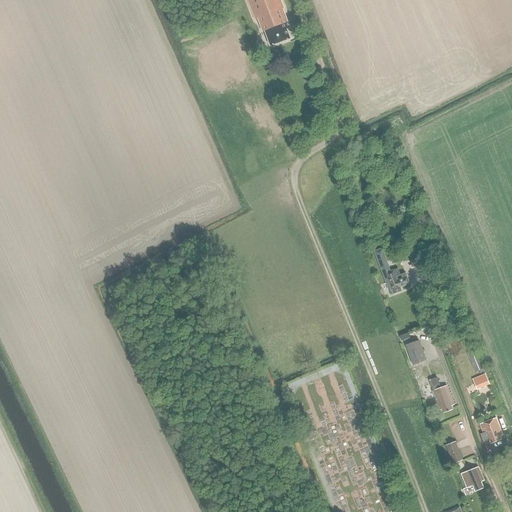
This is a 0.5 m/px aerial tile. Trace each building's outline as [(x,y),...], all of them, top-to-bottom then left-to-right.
[(231,0),(226,0),(230,8),(234,7),(231,0)] [(280,0),(247,0),(254,19),(257,18),(262,32),(264,32),(270,47),(290,39),(286,30),(290,29),(282,9),(283,9),(280,0)] [(321,105),(313,109),(317,117),(325,114),(321,105)] [(382,248),(373,252),(385,283),(388,292),(391,290),(392,294),(401,291),(399,287),(409,284),(405,274),(400,276),(397,269),(391,272),(387,262),(382,248)] [(429,253),(410,261),(413,268),(417,266),(421,274),(435,268),(429,253)] [(408,333),(400,336),(402,342),(410,338),(408,333)] [(405,346),(413,366),(426,361),(419,340),(405,346)] [(467,353),(475,372),(484,369),(475,349),(467,353)] [(490,384),(485,374),(472,380),(477,390),(490,384)] [(454,406),(446,387),(440,389),(437,379),(429,382),(432,392),(432,393),(439,412),(443,410),(444,414),(451,411),(450,407),(454,406)] [(482,443),(484,442),(488,440),(490,445),(499,441),(498,437),(501,436),(494,419),(480,425),(483,434),(481,435),(479,436),(482,443)] [(452,464),(462,460),(455,442),(445,446),(452,464)] [(483,481),(478,468),(460,475),(466,488),(472,486),(475,491),(482,488),(480,483),(483,481)]
